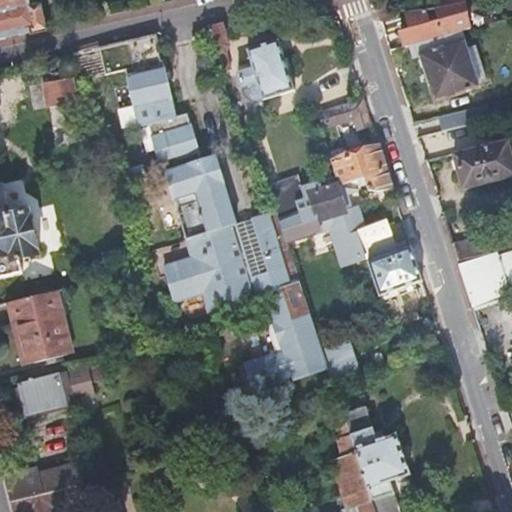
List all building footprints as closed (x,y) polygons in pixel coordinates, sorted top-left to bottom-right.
[(0,0),(0,10),(28,4),(26,0),(0,0)] [(459,3),(461,3),(460,0),(431,0),(433,9),(459,3)] [(0,10),(0,33),(31,26),(32,32),(47,29),(40,1),(28,4),(0,10)] [(384,1),(374,3),(377,14),(386,12),(384,1)] [(459,3),(449,6),(405,18),(408,30),(398,32),(403,47),(407,46),(457,32),(466,29),(459,3)] [(220,25),(207,28),(215,53),(223,51),(226,46),(221,29),(220,25)] [(0,39),(32,32),(31,26),(0,33),(0,39)] [(462,49),(457,32),(407,46),(411,59),(418,57),(430,100),(473,88),(471,81),(462,49)] [(161,61),(158,48),(155,34),(148,36),(126,41),(98,48),(106,77),(127,72),(140,129),(149,126),(165,173),(194,164),(203,161),(188,114),(176,117),(163,61),(161,61)] [(252,68),(238,72),(245,93),(247,95),(249,97),(251,98),(255,99),(259,99),(262,98),(265,98),(291,90),(276,40),(246,49),(252,68)] [(471,46),(462,49),(471,81),(480,78),(471,46)] [(75,84),(74,77),(46,83),(52,106),(78,100),(75,84)] [(370,127),(361,99),(325,110),(313,119),(316,128),(351,118),(355,131),(370,127)] [(482,105),(436,116),(440,130),(485,119),(482,105)] [(511,175),(511,174),(505,141),(451,152),(459,187),(511,175)] [(376,147),(331,161),(335,178),(337,183),(342,188),(343,188),(365,181),(369,191),(378,193),(390,189),(376,147)] [(194,164),(165,173),(192,261),(169,268),(179,299),(202,292),(209,311),(262,295),(273,327),(282,354),(249,365),(257,389),(291,377),(295,380),(326,370),(321,355),(285,247),(276,222),(276,221),(273,213),(253,219),(268,271),(252,276),(236,223),(216,157),(203,161),(194,164)] [(294,178),(263,188),(273,213),(276,221),(297,214),(293,202),(301,200),(298,190),(294,178)] [(315,185),(298,190),(301,200),(293,202),(297,214),(276,221),(276,222),(285,247),(331,232),(342,266),(364,259),(364,258),(355,229),(348,206),(342,188),(337,183),(335,178),(315,185)] [(3,185),(0,185),(0,277),(22,272),(19,258),(40,253),(30,211),(11,216),(3,185)] [(355,204),(348,206),(355,229),(362,227),(355,204)] [(253,219),(236,223),(252,276),(268,271),(253,219)] [(362,227),(355,229),(364,258),(392,249),(382,220),(362,227)] [(482,235),(450,242),(455,261),(486,253),(482,235)] [(419,280),(408,246),(366,261),(376,294),(419,280)] [(511,249),(487,256),(486,253),(455,261),(470,307),(511,295),(511,249)] [(62,289),(8,303),(12,322),(18,321),(28,363),(72,352),(60,307),(66,305),(62,289)] [(282,354),(273,327),(239,339),(249,365),(282,354)] [(345,343),(321,355),(326,370),(332,391),(358,381),(345,343)] [(62,374),(17,385),(27,422),(72,411),(62,374)] [(363,412),(341,420),(343,423),(372,511),(398,511),(390,488),(408,481),(394,440),(376,446),(363,412)] [(372,511),(343,423),(334,426),(338,440),(334,441),(341,461),(329,465),(344,511),(341,511),(372,511)] [(36,469),(4,477),(10,501),(79,485),(75,468),(38,476),(36,469)] [(86,504),(81,484),(79,485),(10,501),(12,511),(52,511),(53,511),(86,504)] [(493,511),(489,498),(458,503),(459,511),(493,511)]
